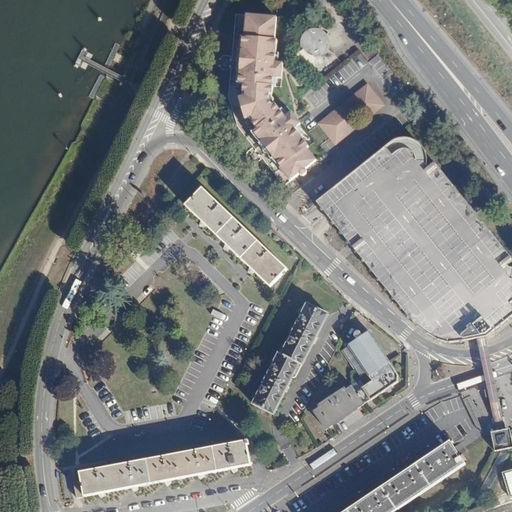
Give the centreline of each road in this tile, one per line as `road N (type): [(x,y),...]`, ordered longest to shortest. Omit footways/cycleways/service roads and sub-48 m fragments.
road 1 (primary): [(205,0),(86,256)]
road 2 (primary): [(420,343),(275,218),(216,151)]
road 3 (primary): [(86,256),(45,392),(43,463),(52,511)]
road 4 (primary): [(249,511),(422,396)]
road 5 (primary): [(216,151),(184,136),(150,145),(86,256)]
road 6 (primary): [(216,151),(176,94),(221,0)]
